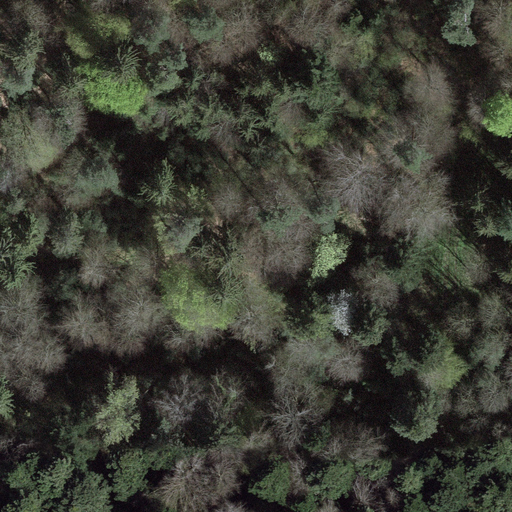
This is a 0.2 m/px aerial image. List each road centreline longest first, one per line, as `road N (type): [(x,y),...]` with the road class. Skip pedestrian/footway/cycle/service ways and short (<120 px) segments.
road 1 (track): [(511,456),(461,352),(451,170),(511,103)]
road 2 (track): [(72,0),(82,49),(80,114),(53,157),(0,193)]
